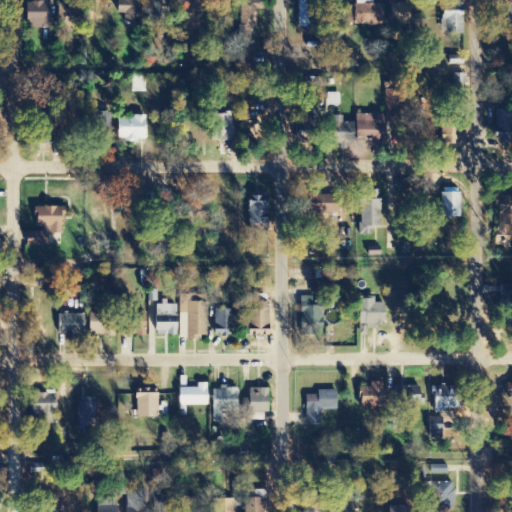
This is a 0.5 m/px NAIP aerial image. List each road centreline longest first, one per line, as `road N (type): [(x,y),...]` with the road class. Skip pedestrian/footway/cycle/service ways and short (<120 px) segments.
road 1 (residential): [(14,511),(11,0)]
road 2 (residential): [(511,358),(0,360)]
road 3 (residential): [(283,511),(281,0)]
road 4 (residential): [(511,165),(0,166)]
road 5 (tertiary): [(473,511),(473,0)]
